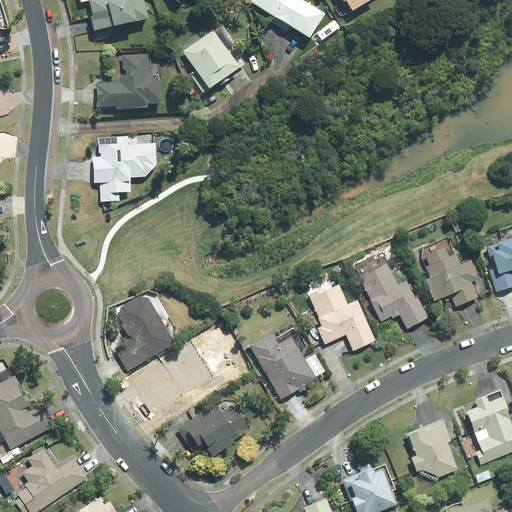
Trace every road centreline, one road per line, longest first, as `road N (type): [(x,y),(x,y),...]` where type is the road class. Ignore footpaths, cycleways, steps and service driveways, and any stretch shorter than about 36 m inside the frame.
road 1 (residential): [(511,336),(410,374),(191,511)]
road 2 (residential): [(29,0),(42,64),(33,203),(50,278)]
road 3 (residential): [(60,331),(111,426),(157,489),(186,511)]
